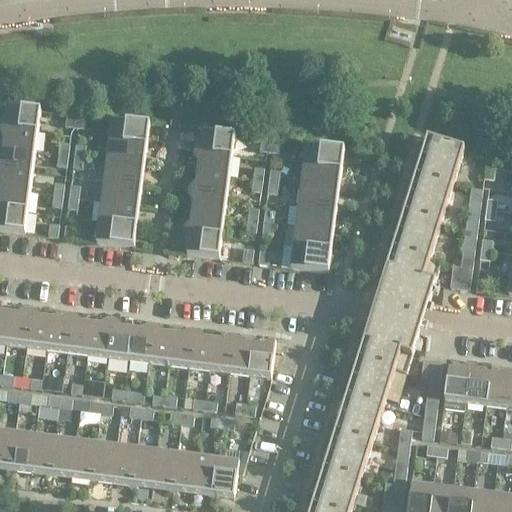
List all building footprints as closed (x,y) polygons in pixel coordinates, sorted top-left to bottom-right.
[(1,130),(39,135),(42,114),(9,109),(8,120),(2,126),(1,130)] [(78,118),(68,117),(66,130),(76,131),(78,118)] [(78,118),(76,131),(86,132),(87,119),(78,118)] [(111,144),(148,149),(149,144),(144,138),(146,127),(113,123),(111,144)] [(4,151),(36,155),(39,135),(1,130),(1,135),(5,141),(4,151)] [(236,139),(203,135),(202,145),(196,151),(195,155),(233,160),(236,139)] [(431,263),(460,169),(465,153),(448,147),(449,146),(429,139),(428,144),(427,144),(394,251),(431,263)] [(272,143),(262,142),(260,155),(270,156),(272,143)] [(272,143),(270,156),(280,157),(281,145),(272,143)] [(111,144),(108,164),(140,168),(142,159),(148,153),(148,149),(111,144)] [(59,158),(69,159),(71,148),(61,146),(59,158)] [(75,160),(85,161),(87,150),(77,148),(75,160)] [(305,169),(342,174),(343,169),(339,163),(340,152),(311,148),(308,148),(305,169)] [(0,171),(34,175),(36,155),(4,151),(3,161),(0,163),(0,171)] [(233,160),(195,155),(195,160),(199,166),(198,176),(230,180),(233,160)] [(58,170),(68,171),(69,159),(59,158),(58,170)] [(85,161),(75,160),(74,172),(84,173),(85,161)] [(105,185),(143,189),(144,185),(139,178),(140,168),(108,164),(105,185)] [(305,169),(302,189),(335,194),(336,184),(342,178),(342,174),(305,169)] [(0,182),(0,191),(31,196),(34,175),(0,171),(0,181),(0,182)] [(255,171),(253,183),(263,184),(265,173),(255,171)] [(486,172),(484,183),(495,184),(496,174),(486,172)] [(269,185),(279,187),(281,175),(271,173),(269,185)] [(230,180),(198,176),(197,186),(191,191),(190,196),(228,200),(230,180)] [(263,184),(253,183),(252,195),(262,196),(263,184)] [(105,185),(103,205),(135,209),(137,199),(142,194),(143,189),(105,185)] [(279,187),(269,185),(268,197),(278,198),(279,187)] [(56,187),(54,199),(64,200),(66,188),(56,187)] [(70,201),(80,202),(81,190),(71,189),(70,201)] [(300,210),(337,214),(338,210),(334,203),(335,194),(302,189),(300,210)] [(0,212),(29,216),(31,196),(0,191),(0,212)] [(482,201),(483,193),(471,192),(470,200),(482,201)] [(228,200),(190,196),(190,200),(194,207),(193,217),(225,221),(228,200)] [(64,200),(54,199),(53,211),(63,212),(64,200)] [(481,209),(482,201),(470,200),(469,208),(481,209)] [(80,202),(70,201),(68,213),(78,214),(80,202)] [(487,213),(497,214),(498,204),(488,203),(487,213)] [(103,205),(100,225),(138,230),(138,225),(134,219),(135,209),(103,205)] [(469,208),(468,215),(480,217),(481,209),(469,208)] [(297,230),(330,234),(331,224),(337,219),(337,214),(300,210),(297,230)] [(0,233),(26,237),(29,216),(0,212),(0,233)] [(250,212),(248,224),(258,225),(260,213),(250,212)] [(497,214),(487,213),(485,223),(495,225),(497,214)] [(264,226),(274,227),(275,215),(266,214),(264,226)] [(479,225),(480,217),(468,215),(467,223),(479,225)] [(186,232),(185,236),(223,241),(225,221),(193,217),(191,226),(186,232)] [(466,231),(478,233),(479,225),(467,223),(466,231)] [(258,225),(248,224),(247,235),(257,237),(258,225)] [(98,246),(130,251),(131,240),(137,234),(138,230),(100,225),(98,246)] [(274,227),(264,226),(262,238),(272,239),(274,227)] [(49,240),(59,241),(60,229),(51,227),(49,240)] [(65,242),(75,243),(76,231),(66,229),(65,242)] [(297,230),(294,250),(332,255),(333,250),(328,244),(330,234),(297,230)] [(477,241),(478,233),(466,231),(465,239),(477,241)] [(223,241),(185,236),(184,241),(189,247),(187,258),(220,262),(223,241)] [(464,247),(476,248),(477,241),(465,239),(464,247)] [(481,254),(491,255),(493,245),(483,243),(481,254)] [(475,256),(476,248),(464,247),(463,255),(475,256)] [(292,271),(324,276),(326,265),(331,259),(332,255),(294,250),(292,271)] [(394,251),(382,289),(376,307),(422,321),(425,322),(425,321),(442,265),(441,265),(441,266),(431,263),(394,251)] [(243,265),(253,267),(254,254),(245,252),(243,265)] [(270,256),(260,254),(259,267),(269,268),(270,256)] [(491,255),(481,254),(480,264),(490,265),(491,255)] [(463,255),(462,263),(474,264),(475,256),(463,255)] [(473,272),(474,264),(462,263),(461,270),(463,271),(473,272)] [(459,293),(460,283),(451,282),(450,292),(459,293)] [(471,285),(461,284),(460,283),(459,293),(470,294),(471,285)] [(478,283),(476,293),(486,295),(488,284),(478,283)] [(374,315),(373,317),(359,363),(396,374),(406,377),(406,378),(407,378),(425,322),(422,321),(376,307),(374,315)] [(0,348),(7,349),(11,317),(2,316),(0,313),(0,348)] [(21,318),(11,317),(7,349),(28,352),(32,314),(28,314),(21,318)] [(28,352),(48,354),(52,322),(42,321),(37,315),(32,314),(28,352)] [(48,354),(68,357),(73,320),(68,319),(62,323),(52,322),(48,354)] [(68,357),(88,359),(92,327),(83,326),(77,320),(73,320),(68,357)] [(88,359),(109,362),(113,325),(109,324),(102,328),(92,327),(88,359)] [(109,362),(129,365),(133,332),(123,331),(118,325),(113,325),(109,362)] [(129,365),(149,367),(154,330),(150,329),(143,334),(133,332),(129,365)] [(149,367),(170,370),(174,338),(164,336),(158,331),(154,330),(149,367)] [(170,370),(190,372),(195,335),(190,335),(183,339),(174,338),(170,370)] [(190,372),(210,375),(214,343),(204,342),(199,336),(195,335),(190,372)] [(210,375),(230,378),(235,340),(231,340),(224,344),(214,343),(210,375)] [(230,378),(251,380),(255,348),(245,347),(239,341),(235,340),(230,378)] [(264,349),(255,348),(251,380),(272,383),(277,345),(275,345),(271,345),(264,349)] [(359,363),(312,511),(352,511),(396,374),(359,363)] [(424,365),(423,374),(431,375),(433,366),(424,365)] [(444,367),(433,366),(431,375),(432,375),(443,377),(444,367)] [(465,416),(466,408),(471,370),(467,370),(460,374),(449,373),(444,413),(465,416)] [(486,411),(491,378),(481,377),(476,371),(471,370),(466,408),(486,411)] [(507,413),(511,376),(507,375),(500,379),(491,378),(486,411),(507,413)] [(15,380),(4,379),(2,389),(14,390),(15,380)] [(31,392),(43,394),(44,384),(32,382),(31,392)] [(56,385),(44,384),(43,394),(55,395),(56,385)] [(71,398),(83,399),(84,389),(73,388),(71,398)] [(440,397),(441,390),(431,388),(427,388),(426,395),(440,397)] [(96,391),(84,389),(83,399),(95,401),(96,391)] [(112,403),(124,404),(125,394),(113,393),(112,403)] [(137,396),(125,394),(124,404),(136,406),(137,396)] [(21,397),(9,395),(8,405),(20,407),(21,397)] [(439,405),(440,397),(426,395),(425,403),(439,405)] [(33,398),(21,397),(20,407),(32,408),(33,398)] [(153,408),(164,409),(166,400),(154,398),(153,408)] [(178,401),(166,400),(164,409),(176,411),(178,401)] [(61,402),(49,401),(48,411),(60,412),(61,402)] [(73,404),(61,402),(60,412),(72,414),(73,404)] [(193,413),(205,415),(206,405),(194,403),(193,413)] [(425,403),(424,411),(438,413),(439,405),(425,403)] [(218,406),(206,405),(205,415),(217,416),(218,406)] [(102,407),(90,406),(89,416),(101,417),(102,407)] [(114,409),(102,407),(101,417),(113,419),(114,409)] [(235,419),(245,420),(247,408),(237,407),(235,419)] [(257,409),(247,408),(245,420),(255,421),(257,409)] [(143,413),(131,411),(129,421),(141,422),(143,413)] [(437,421),(438,413),(424,411),(423,419),(437,421)] [(154,414),(143,413),(141,422),(153,424),(154,414)] [(183,418),(171,416),(170,426),(182,428),(183,418)] [(195,419),(183,418),(182,428),(194,429),(195,419)] [(422,427),(436,429),(437,421),(423,419),(422,427)] [(210,431),(222,433),(224,423),(212,421),(210,431)] [(224,423),(222,433),(234,434),(235,425),(224,423)] [(435,437),(436,429),(422,427),(421,435),(435,437)] [(412,442),(413,435),(401,433),(400,441),(412,442)] [(462,433),(460,447),(470,448),(472,434),(462,433)] [(7,474),(11,474),(16,437),(0,434),(0,467),(1,468),(7,474)] [(421,435),(420,443),(434,445),(435,437),(421,435)] [(440,445),(456,447),(457,437),(441,435),(440,445)] [(16,437),(11,474),(16,475),(22,470),(32,472),(36,439),(16,437)] [(56,442),(36,439),(32,472),(42,473),(47,479),(52,479),(56,442)] [(411,450),(412,442),(400,441),(399,449),(411,450)] [(77,444),(56,442),(52,479),(56,480),(63,476),(73,477),(77,444)] [(502,453),(503,443),(493,442),(491,452),(502,453)] [(511,453),(511,444),(503,443),(502,453),(511,454),(511,453)] [(77,444),(73,477),(83,478),(88,484),(92,485),(97,447),(77,444)] [(117,450),(97,447),(92,485),(97,485),(104,481),(113,482),(117,450)] [(411,450),(399,449),(398,457),(410,458),(411,450)] [(138,452),(117,450),(113,482),(123,483),(128,489),(133,490),(138,452)] [(439,451),(428,450),(427,460),(437,461),(439,451)] [(439,451),(437,461),(447,462),(449,452),(439,451)] [(138,452),(133,490),(137,490),(144,486),(154,487),(158,455),(138,452)] [(178,458),(158,455),(154,487),(163,489),(169,494),(173,495),(178,458)] [(479,456),(469,455),(468,465),(478,466),(479,456)] [(479,456),(478,466),(488,467),(489,457),(479,456)] [(409,466),(410,458),(398,457),(397,464),(409,466)] [(198,460),(178,458),(173,495),(178,496),(185,491),(194,492),(198,460)] [(219,463),(198,460),(194,492),(204,494),(209,500),(214,500),(219,463)] [(240,465),(219,463),(214,500),(218,501),(225,496),(236,498),(240,465)] [(409,466),(397,464),(396,472),(408,474),(409,466)] [(407,482),(408,474),(396,472),(395,480),(407,482)] [(394,488),(396,488),(406,490),(407,482),(395,480),(394,488)] [(430,511),(434,490),(412,488),(409,511),(430,511)] [(451,511),(454,493),(434,490),(430,511),(451,511)] [(472,511),(474,495),(454,493),(451,511),(472,511)] [(492,511),(494,498),(474,495),(472,511),(492,511)] [(511,511),(511,500),(494,498),(492,511),(511,511)]
